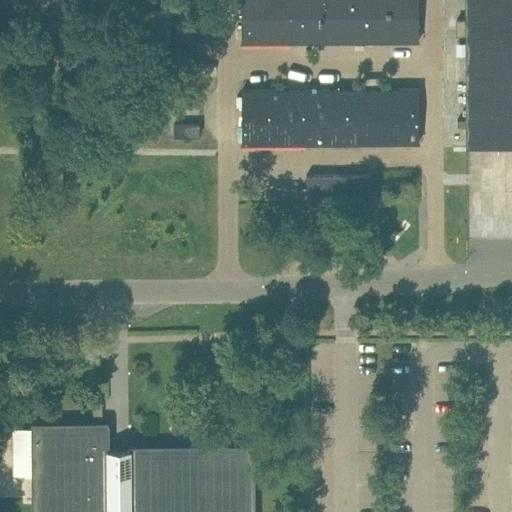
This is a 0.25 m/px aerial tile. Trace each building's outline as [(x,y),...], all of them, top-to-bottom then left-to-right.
[(241,0),(241,5),(241,42),(418,41),(418,0),(241,0)] [(466,142),(511,141),(511,0),(465,0),(466,19),(456,19),(457,34),(466,34),(466,142)] [(142,12),(142,42),(171,42),(171,11),(142,12)] [(241,89),(241,105),(242,143),(419,142),(418,88),(241,89)] [(199,135),(199,123),(174,124),(174,136),(199,135)] [(153,136),(153,124),(128,124),(128,136),(153,136)] [(306,198),(370,198),(370,174),(306,174),(306,198)] [(251,511),(251,447),(109,449),(109,425),(34,425),(34,428),(16,428),(16,474),(34,474),(34,511),(251,511)]
